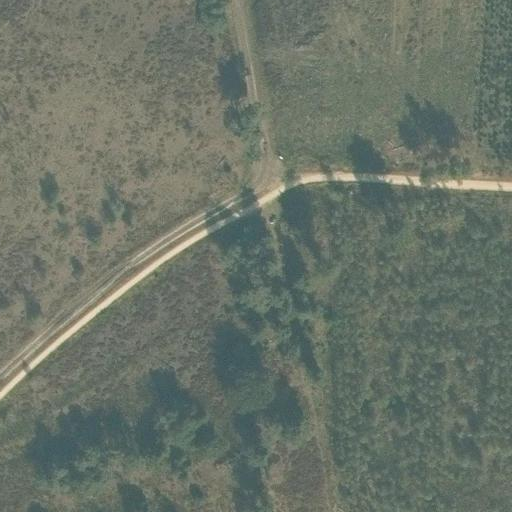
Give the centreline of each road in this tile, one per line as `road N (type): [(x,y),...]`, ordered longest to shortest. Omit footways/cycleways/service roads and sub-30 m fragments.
road 1 (track): [(0,382),(149,257),(270,193)]
road 2 (track): [(511,186),(311,179),(270,193)]
road 3 (track): [(270,193),(231,0)]
